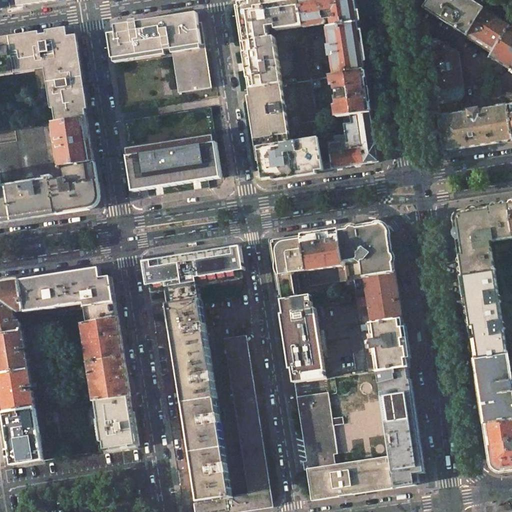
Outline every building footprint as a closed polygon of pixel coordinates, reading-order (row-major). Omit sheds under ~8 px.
[(239,6),(237,6),(242,44),(272,39),(272,36),(270,37),(268,28),(276,27),(277,31),(304,27),(299,0),(258,0),(239,3),(239,6)] [(299,0),(304,27),(325,24),(327,22),(333,21),(334,28),(359,24),(355,0),(299,0)] [(485,9),(471,0),(430,0),(424,9),(468,37),(468,36),(485,9)] [(494,52),(511,26),(485,9),(468,36),(494,52)] [(117,33),(109,35),(113,59),(172,50),(179,94),(210,89),(204,52),(198,13),(138,22),(138,20),(131,21),(131,24),(115,26),(117,33)] [(359,24),(334,28),(329,29),(329,30),(332,47),(330,47),(331,57),(333,57),(336,76),(366,71),(362,46),(359,24)] [(511,70),(511,26),(494,52),(491,57),(511,71),(511,70)] [(2,72),(23,69),(23,70),(47,66),(52,93),(53,93),(54,100),(53,100),(56,123),(87,118),(76,40),(71,36),(64,37),(62,31),(0,40),(0,73),(2,73),(2,72)] [(272,39),(242,44),(249,90),(250,90),(282,84),(283,84),(276,39),(272,39)] [(465,95),(459,53),(458,53),(456,50),(453,50),(453,49),(449,49),(449,46),(447,44),(446,44),(443,43),(437,39),(428,40),(430,49),(429,49),(432,70),(435,91),(436,91),(438,104),(461,101),(460,100),(463,98),(464,97),(464,95),(465,95)] [(307,43),(293,46),(299,82),(310,80),(312,80),(307,43)] [(336,76),(332,77),(334,88),(336,87),(339,104),(339,108),(337,108),(338,117),(344,116),(372,113),(369,91),(366,71),(336,76)] [(321,79),(312,80),(314,88),(322,87),(321,79)] [(299,82),(298,82),(304,123),(317,121),(318,121),(314,88),(312,80),(310,80),(299,82)] [(282,84),(250,90),(251,96),(262,170),(264,177),(267,180),(325,171),(324,163),(319,131),(295,135),(296,143),(291,143),(290,135),(282,84)] [(468,112),(439,116),(444,152),(511,141),(511,130),(508,105),(479,110),(479,109),(469,110),(468,112)] [(123,121),(128,157),(218,143),(211,107),(123,121)] [(372,113),(344,116),(346,132),(347,135),(345,135),(336,137),(337,141),(329,142),(332,162),(334,169),(379,162),(372,113)] [(87,118),(56,123),(56,124),(62,168),(94,163),(94,161),(93,161),(92,154),(93,154),(89,127),(87,127),(86,119),(87,119),(87,118)] [(218,143),(128,157),(133,190),(223,176),(218,145),(218,143)] [(332,162),(324,163),(325,171),(334,169),(332,162)] [(57,213),(91,207),(99,195),(94,163),(62,168),(63,170),(64,170),(65,180),(52,181),(57,213)] [(0,221),(22,218),(22,219),(50,214),(57,213),(52,181),(51,178),(47,179),(48,181),(0,189),(0,221)] [(459,249),(463,276),(495,271),(496,271),(496,268),(495,269),(492,248),(491,247),(490,242),(511,238),(511,225),(509,204),(463,212),(462,213),(459,214),(457,217),(456,219),(456,221),(455,222),(459,249)] [(353,229),(339,231),(344,263),(358,261),(359,260),(362,261),(361,263),(360,263),(359,264),(360,266),(362,266),(364,277),(396,273),(390,232),(380,225),(353,229)] [(339,231),(303,237),(310,286),(346,280),(347,280),(344,263),(339,231)] [(310,296),(306,271),(300,237),(285,239),(286,242),(283,243),(280,245),(279,247),(278,248),(277,251),(277,253),(275,254),(279,278),(278,281),(278,284),(279,287),(280,289),(282,300),(310,296)] [(306,271),(310,296),(312,295),(310,286),(303,237),(300,237),(306,271)] [(168,303),(168,305),(202,300),(202,298),(200,285),(243,278),(241,263),(242,263),(244,262),(242,248),(234,250),(234,249),(145,264),(147,278),(149,278),(152,294),(166,291),(168,303)] [(22,281),(21,281),(26,311),(27,313),(85,304),(88,322),(119,318),(112,277),(102,279),(101,269),(22,281)] [(495,271),(463,276),(469,318),(476,358),(509,353),(509,351),(508,351),(505,330),(506,330),(506,329),(507,328),(506,323),(505,323),(505,322),(504,323),(500,303),(502,302),(501,296),(501,295),(499,295),(495,271)] [(396,273),(354,279),(357,299),(360,316),(371,314),(372,324),(403,319),(399,294),(396,273)] [(347,280),(346,280),(349,300),(357,299),(354,279),(347,280)] [(0,335),(23,331),(24,331),(22,324),(19,322),(18,314),(18,313),(20,311),(20,312),(26,311),(21,281),(13,282),(0,283),(0,335)] [(310,296),(282,300),(283,307),(285,316),(293,369),(293,372),(295,383),(325,379),(327,379),(325,366),(316,308),(314,308),(313,305),(312,295),(310,296)] [(202,300),(168,305),(200,502),(194,503),(195,511),(242,511),(271,508),(250,374),(244,336),(226,339),(250,494),(233,497),(202,300)] [(88,322),(81,323),(88,363),(125,357),(119,318),(88,322)] [(372,324),(361,325),(362,331),(372,329),(373,340),(370,340),(370,342),(373,342),(374,349),(371,349),(372,351),(375,351),(378,371),(378,373),(409,368),(410,368),(406,341),(403,319),(372,324)] [(23,331),(0,335),(0,374),(30,370),(24,331),(23,331)] [(511,368),(509,353),(476,358),(481,393),(486,424),(511,419),(511,368)] [(125,357),(88,363),(94,401),(96,401),(131,396),(125,357)] [(386,425),(391,457),(396,489),(417,485),(416,475),(426,473),(417,412),(412,379),(411,379),(409,368),(378,373),(385,420),(386,425)] [(30,370),(0,374),(0,387),(5,414),(36,409),(30,370)] [(334,433),(333,426),(332,418),(328,392),(297,397),(308,469),(336,465),(335,455),(338,454),(334,433)] [(139,445),(131,396),(96,401),(104,451),(139,445)] [(36,409),(5,414),(13,465),(45,460),(36,409)] [(342,417),(332,418),(333,426),(343,424),(342,417)] [(511,419),(486,424),(486,425),(489,446),(491,463),(504,472),(511,470),(511,419)] [(316,501),(396,489),(391,457),(368,460),(362,461),(340,464),(336,465),(308,469),(313,498),(316,498),(316,501)]
